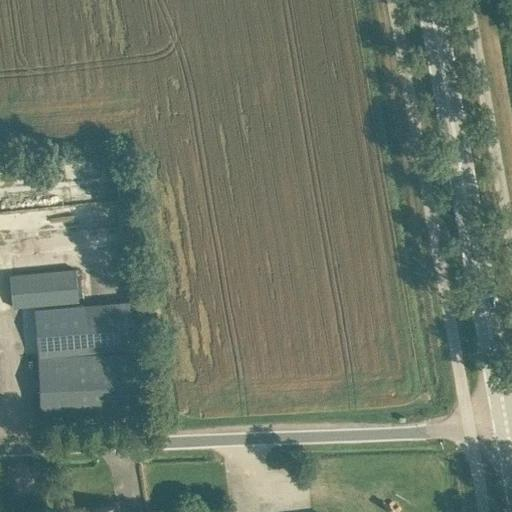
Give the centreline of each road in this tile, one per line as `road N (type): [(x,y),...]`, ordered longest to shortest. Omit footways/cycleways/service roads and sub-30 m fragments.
road 1 (unclassified): [(0,448),(466,428)]
road 2 (unclassified): [(390,0),(466,428)]
road 3 (primary): [(504,425),(429,0)]
road 4 (unclassified): [(511,250),(467,0)]
